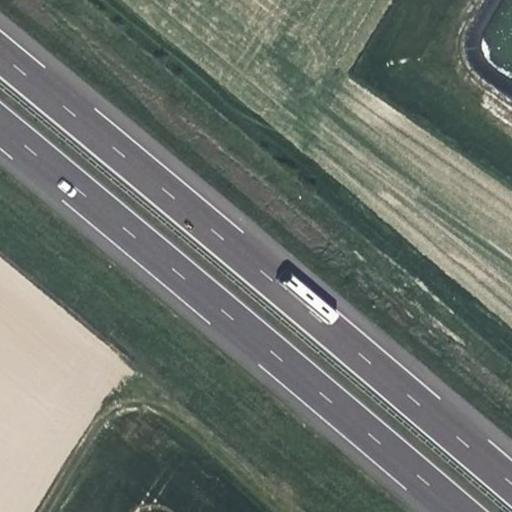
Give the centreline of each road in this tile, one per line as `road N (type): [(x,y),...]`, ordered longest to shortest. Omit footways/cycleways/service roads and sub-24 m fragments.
road 1 (motorway): [(511,485),(0,55)]
road 2 (motorway): [(0,124),(461,511)]
road 3 (track): [(106,0),(511,343)]
road 4 (track): [(36,511),(93,417),(156,410),(272,511)]
